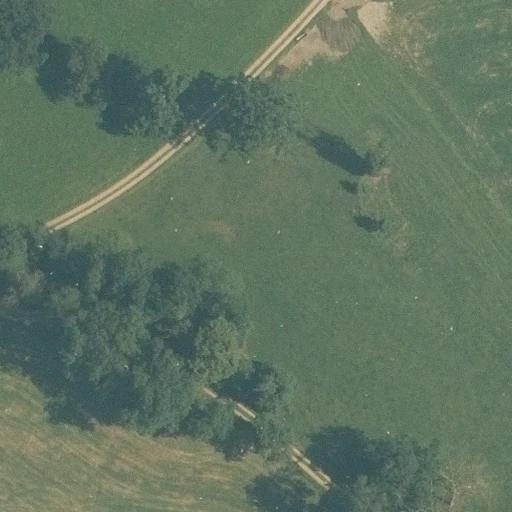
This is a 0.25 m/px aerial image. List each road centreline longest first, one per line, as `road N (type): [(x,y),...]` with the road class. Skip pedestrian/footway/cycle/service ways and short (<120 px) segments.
road 1 (track): [(0,268),(149,174),(321,0)]
road 2 (track): [(347,511),(164,369),(97,335),(0,320)]
